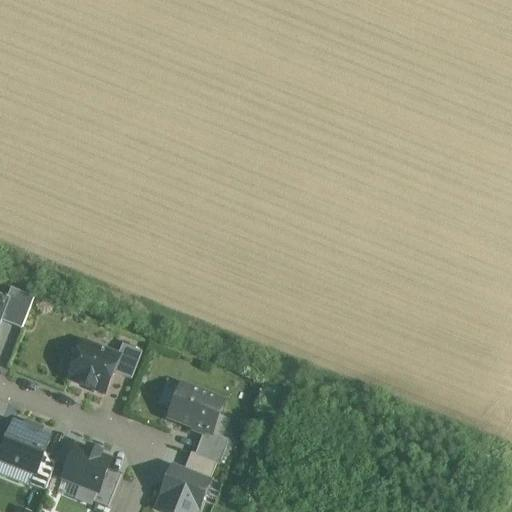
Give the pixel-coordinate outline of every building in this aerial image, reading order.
[(34,299),(11,290),(6,301),(0,320),(0,322),(21,331),(34,299)] [(119,358),(82,344),(68,381),(104,395),(119,358)] [(224,404),(182,387),(169,420),(211,437),(224,404)] [(24,430),(13,425),(0,458),(0,462),(35,477),(50,440),(40,436),(42,431),(26,425),(24,430)] [(75,448),(63,480),(98,494),(109,466),(109,462),(99,458),(101,454),(88,449),(86,453),(75,448)] [(209,484),(172,469),(161,497),(163,498),(158,511),(160,511),(196,511),(197,511),(198,511),(209,484)]
